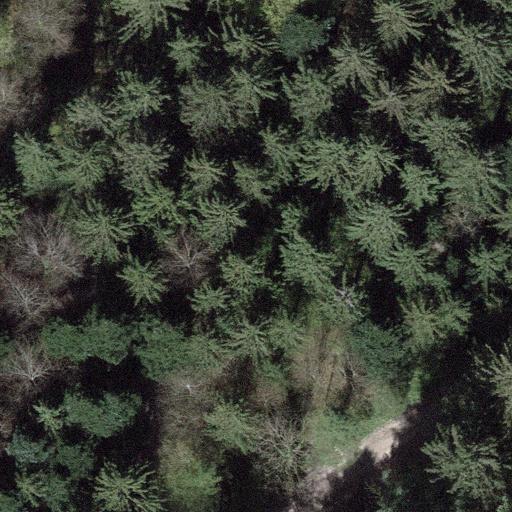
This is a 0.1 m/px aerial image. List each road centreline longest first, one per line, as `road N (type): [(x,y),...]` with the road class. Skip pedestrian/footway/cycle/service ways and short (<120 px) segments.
road 1 (track): [(0,189),(88,279),(115,327),(160,511)]
road 2 (unclassified): [(511,352),(303,511)]
